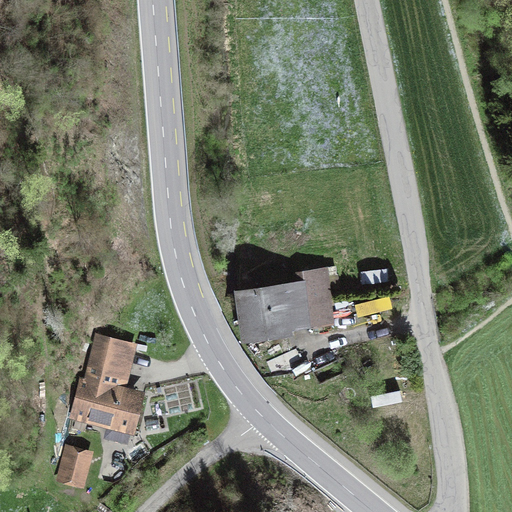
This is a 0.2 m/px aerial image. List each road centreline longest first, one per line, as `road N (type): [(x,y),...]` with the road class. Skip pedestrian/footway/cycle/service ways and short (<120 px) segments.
road 1 (tertiary): [(373,511),(252,406),(197,322),(174,248),(152,0)]
road 2 (unclassified): [(367,0),(448,443),(452,511)]
road 3 (track): [(146,511),(263,417)]
